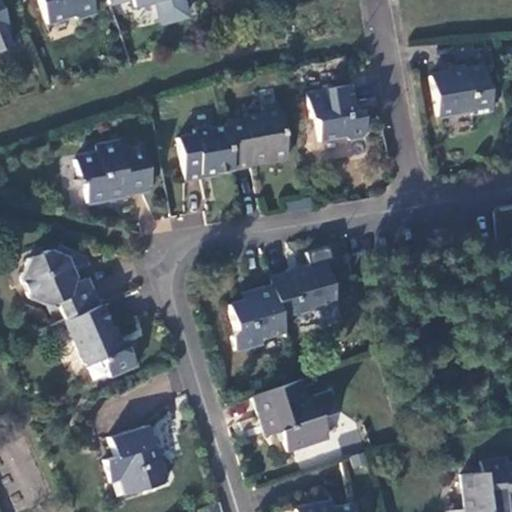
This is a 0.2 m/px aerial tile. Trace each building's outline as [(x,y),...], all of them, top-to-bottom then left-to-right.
[(89,0),(36,0),(45,24),(70,15),(76,19),(94,12),(89,0)] [(0,49),(14,44),(0,11),(0,49)] [(482,67),(428,76),(435,117),(469,111),(470,116),(490,112),(482,67)] [(348,84),(304,93),(308,117),(313,121),(317,142),(342,137),(347,141),(360,138),(364,133),(360,110),(350,112),(348,103),(351,102),(348,84)] [(224,127),(231,170),(250,166),(249,161),(262,159),(267,162),(286,159),(275,105),(260,108),(256,115),(241,118),(242,120),(223,123),(224,127)] [(231,170),(224,127),(207,130),(207,127),(191,131),(192,135),(175,139),(183,181),(201,178),(200,175),(231,170)] [(95,156),(72,160),(77,184),(82,183),(85,203),(105,200),(110,192),(122,190),(123,196),(146,192),(145,185),(148,184),(141,145),(117,149),(116,142),(93,146),(95,156)] [(89,309),(78,284),(71,287),(74,280),(72,275),(88,268),(84,259),(55,248),(52,255),(45,252),(26,260),(18,280),(26,299),(46,307),(55,303),(63,321),(74,316),(89,309)] [(270,288),(280,323),(299,317),(298,312),(334,302),(323,264),(267,279),(270,288)] [(280,323),(270,288),(249,293),(250,300),(226,307),(233,332),(229,339),(233,352),(260,345),(259,340),(282,333),(280,323)] [(62,321),(63,321),(55,303),(46,307),(54,325),(62,321)] [(62,321),(81,364),(84,366),(99,359),(107,377),(133,366),(125,347),(118,350),(99,305),(89,309),(74,316),(63,321),(62,321)] [(295,381),(249,396),(258,422),(264,420),(268,435),(277,432),(283,452),(325,439),(318,415),(309,418),(297,381),(295,381)] [(107,438),(113,457),(101,461),(108,483),(117,480),(122,496),(161,484),(165,477),(160,464),(154,460),(152,461),(148,448),(152,447),(145,426),(107,438)] [(511,511),(511,463),(504,464),(503,458),(477,461),(478,472),(457,475),(460,511),(511,511)]
